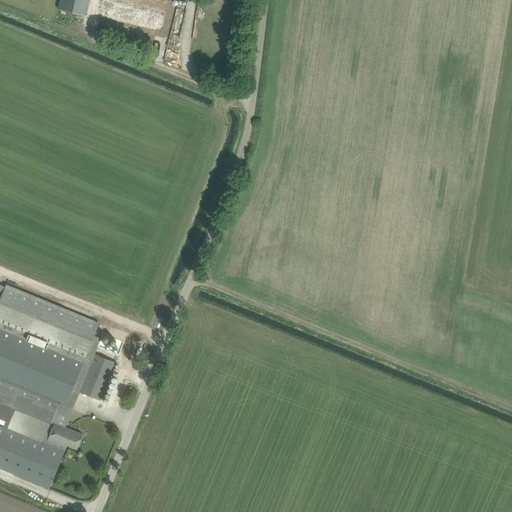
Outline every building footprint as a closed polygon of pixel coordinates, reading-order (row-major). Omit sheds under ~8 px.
[(59,0),(57,10),(87,16),(89,0),(59,0)] [(164,32),(169,10),(125,0),(103,0),(100,16),(164,32)] [(99,324),(5,285),(4,287),(0,285),(0,468),(40,484),(49,488),(66,446),(48,439),(54,423),(62,405),(66,406),(72,409),(79,391),(101,399),(116,362),(95,354),(98,346),(101,339),(94,336),(99,324)] [(78,399),(74,408),(85,413),(89,405),(78,399)] [(54,423),(48,439),(66,446),(67,445),(77,449),(83,434),(54,423)]
